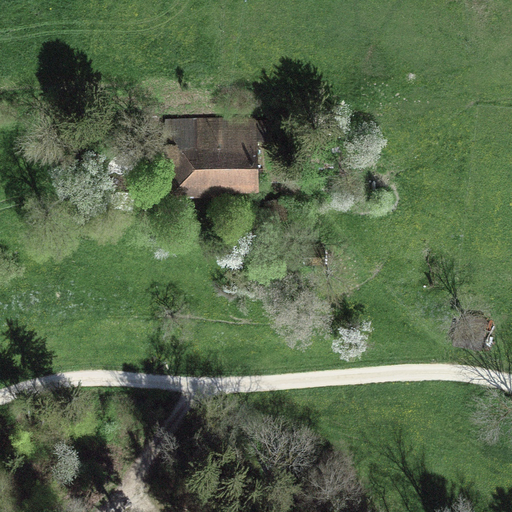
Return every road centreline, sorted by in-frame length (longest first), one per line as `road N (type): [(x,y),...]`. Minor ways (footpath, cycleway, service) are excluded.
road 1 (track): [(511,382),(448,371),(202,385)]
road 2 (track): [(202,385),(65,380),(0,399)]
road 3 (track): [(202,385),(106,511)]
road 4 (track): [(0,213),(145,170)]
